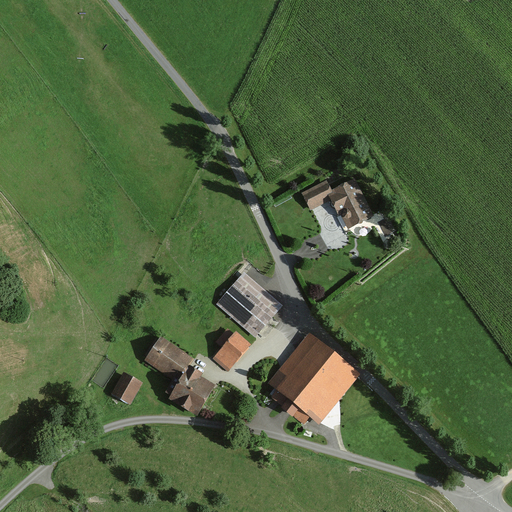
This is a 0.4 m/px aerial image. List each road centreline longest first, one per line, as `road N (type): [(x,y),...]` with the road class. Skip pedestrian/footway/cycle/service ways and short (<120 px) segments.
road 1 (tertiary): [(506,511),(314,327),(218,133),(113,0)]
road 2 (track): [(0,506),(79,441),(147,419),(260,431),(463,495),(484,494),(511,474)]
